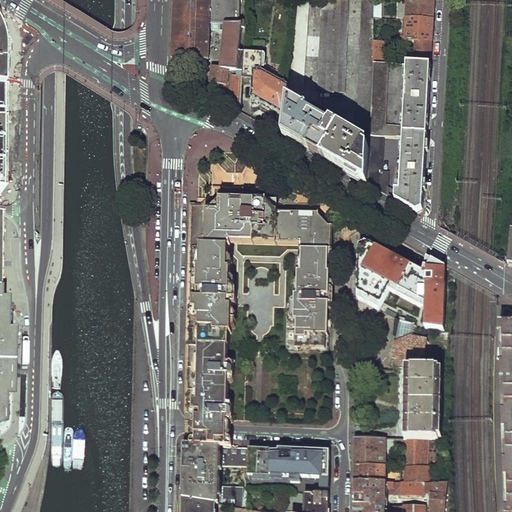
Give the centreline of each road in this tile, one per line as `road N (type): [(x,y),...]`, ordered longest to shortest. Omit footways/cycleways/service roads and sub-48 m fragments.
road 1 (primary): [(128,0),(127,158),(161,368)]
road 2 (secondary): [(34,307),(47,236),(49,0)]
road 3 (secondary): [(167,103),(269,147),(424,240)]
road 4 (residential): [(445,0),(432,222),(424,240)]
road 5 (residential): [(500,306),(500,511)]
road 6 (primary): [(165,274),(167,103)]
road 7 (residential): [(342,433),(172,427)]
road 8 (primary): [(172,427),(173,312),(165,274)]
road 9 (secondary): [(24,446),(34,307)]
road 10 (residential): [(26,210),(29,79)]
